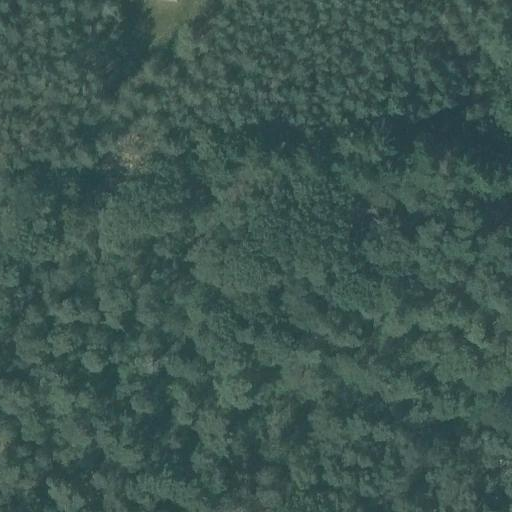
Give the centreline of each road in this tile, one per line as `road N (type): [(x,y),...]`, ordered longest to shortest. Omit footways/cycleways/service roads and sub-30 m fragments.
road 1 (track): [(0,103),(511,137)]
road 2 (track): [(168,11),(67,58),(11,104)]
